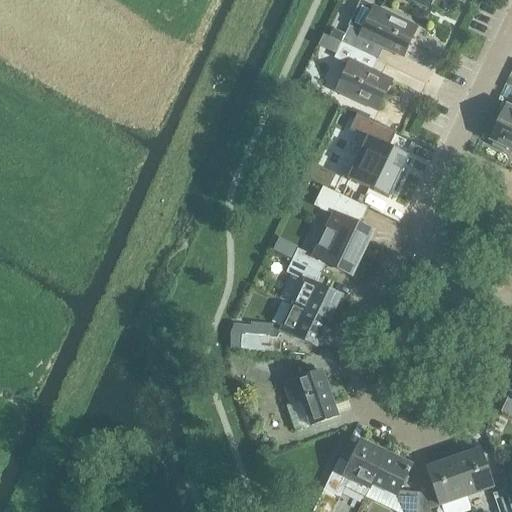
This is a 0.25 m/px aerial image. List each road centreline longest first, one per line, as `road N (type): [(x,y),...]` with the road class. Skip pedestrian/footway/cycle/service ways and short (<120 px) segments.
road 1 (residential): [(511,348),(471,422),(411,436),(371,412),(350,358),(357,323),(420,216)]
road 2 (residential): [(448,158),(511,27)]
road 3 (residential): [(420,216),(439,273),(504,314)]
